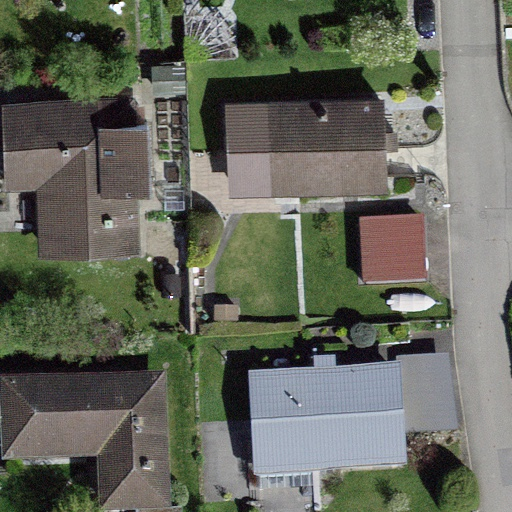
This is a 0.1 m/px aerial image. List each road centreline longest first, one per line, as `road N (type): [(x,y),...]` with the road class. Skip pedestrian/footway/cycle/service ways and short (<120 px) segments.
road 1 (residential): [(503,511),(484,390),(483,206)]
road 2 (residential): [(483,206),(473,0)]
